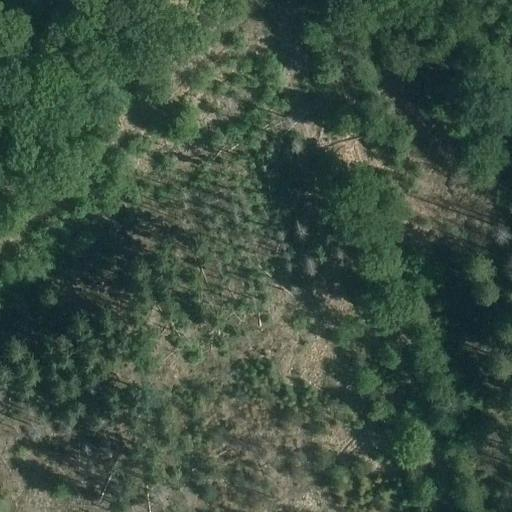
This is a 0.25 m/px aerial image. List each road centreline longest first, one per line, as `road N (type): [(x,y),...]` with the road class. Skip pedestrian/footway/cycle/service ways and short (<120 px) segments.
road 1 (track): [(451,511),(330,0)]
road 2 (track): [(0,254),(261,0)]
road 3 (track): [(475,115),(373,0)]
